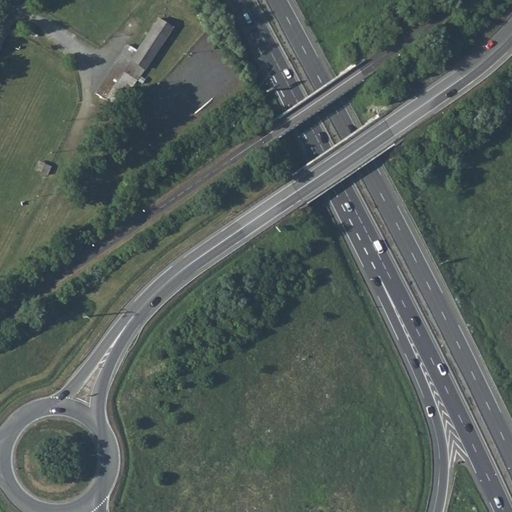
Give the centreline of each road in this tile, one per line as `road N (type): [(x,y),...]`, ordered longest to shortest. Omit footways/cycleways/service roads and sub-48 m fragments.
road 1 (trunk): [(511,456),(277,0)]
road 2 (tertiary): [(136,312),(185,266),(465,75),(511,34)]
road 3 (trunk): [(242,0),(377,255)]
road 4 (trunk): [(377,255),(503,511)]
road 5 (trunk): [(377,255),(377,284),(438,423),(439,511)]
road 6 (tertiary): [(103,439),(102,382),(136,312)]
road 7 (tertiary): [(136,312),(51,407)]
